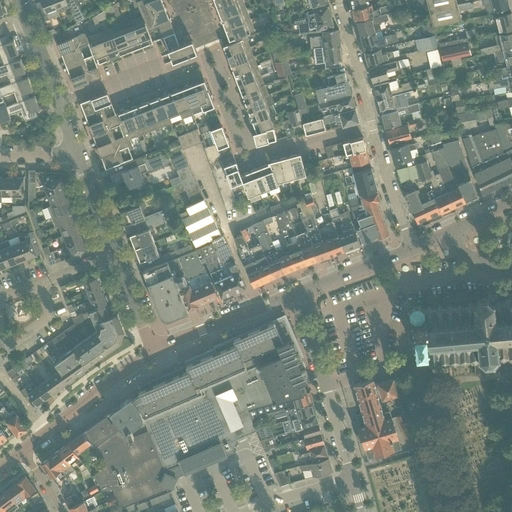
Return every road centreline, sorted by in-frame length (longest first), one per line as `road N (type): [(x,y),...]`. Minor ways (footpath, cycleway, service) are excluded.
road 1 (unclassified): [(352,479),(297,293)]
road 2 (tertiary): [(152,351),(297,293)]
road 3 (tertiary): [(43,434),(152,351)]
road 4 (residential): [(372,126),(339,0)]
road 5 (residential): [(411,250),(372,126)]
road 6 (tertiary): [(297,293),(411,250)]
